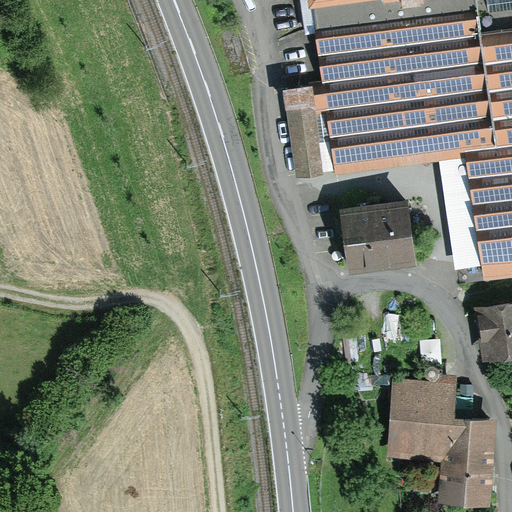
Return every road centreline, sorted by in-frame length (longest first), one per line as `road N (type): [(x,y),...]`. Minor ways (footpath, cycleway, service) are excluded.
road 1 (primary): [(169,0),(191,47),(249,248),(290,511)]
road 2 (track): [(0,291),(88,304),(130,299),(171,310),(194,352),(211,511)]
road 3 (residential): [(322,301),(354,277),(402,278),(435,297),(480,353),(493,405),(500,511)]
